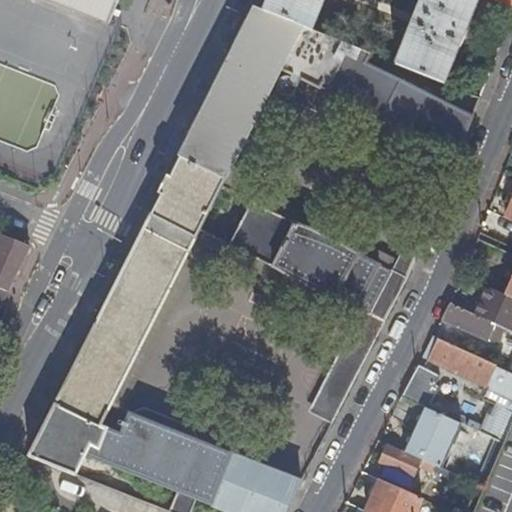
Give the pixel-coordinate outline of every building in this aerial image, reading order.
[(54,0),(110,22),(118,0),(54,0)] [(268,0),(264,13),(313,32),(325,0),(268,0)] [(422,0),(396,66),(445,85),(478,0),(422,0)] [(511,0),(491,0),(511,8),(511,0)] [(176,493),(168,511),(190,511),(196,500),(224,511),(285,511),(301,483),(198,441),(192,427),(145,408),(130,415),(122,435),(101,427),(111,406),(199,232),(222,187),(281,70),(452,155),(456,157),(472,118),(367,64),(371,56),(313,32),(264,13),(255,10),(157,205),(30,458),(76,476),(86,457),(176,493)] [(281,70),(222,187),(252,202),(396,274),(410,246),(405,244),(396,260),(239,182),(287,89),(445,169),(452,155),(281,70)] [(229,246),(252,202),(222,187),(199,232),(229,246)] [(311,412),(332,423),(406,282),(419,251),(410,246),(396,274),(252,202),(229,246),(355,311),(357,312),(358,310),(362,311),(311,412)] [(199,232),(111,406),(121,411),(203,249),(350,322),(355,311),(229,246),(199,232)] [(0,300),(2,301),(29,246),(2,235),(0,240),(0,239),(0,300)] [(485,289),(465,280),(459,294),(479,303),(485,289)] [(511,332),(511,299),(505,296),(504,298),(487,290),(476,316),(496,325),(505,330),(511,332)] [(443,318),(489,340),(496,325),(476,316),(451,304),(443,318)] [(498,344),(503,335),(505,330),(496,325),(489,340),(498,344)] [(503,335),(511,339),(511,332),(505,330),(503,335)] [(485,416),(478,431),(498,440),(505,443),(511,428),(511,374),(434,336),(422,358),(488,389),(483,400),(494,405),(488,418),(485,416)] [(440,376),(418,365),(402,396),(426,407),(428,408),(438,388),(435,386),(440,376)] [(437,468),(458,422),(428,408),(426,407),(413,435),(418,437),(409,455),(420,460),(437,468)] [(418,437),(413,435),(405,453),(409,455),(418,437)] [(498,440),(476,486),(484,489),(505,443),(498,440)] [(407,488),(420,460),(409,455),(405,453),(388,445),(380,463),(387,467),(382,477),(407,488)] [(381,480),(367,511),(415,511),(422,499),(381,480)]
